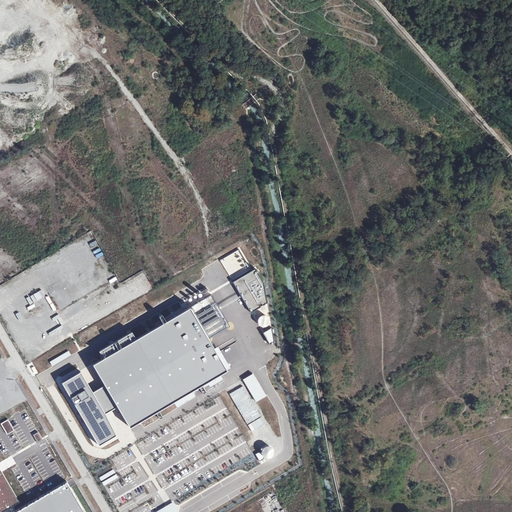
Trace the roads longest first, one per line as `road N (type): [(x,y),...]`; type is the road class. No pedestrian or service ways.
road 1 (track): [(164,0),(233,70),(278,87),(273,126),(282,203),(348,511)]
road 2 (track): [(451,511),(443,479),(386,382),(373,273),(346,184),(288,54),(251,0)]
road 3 (unclassified): [(108,511),(0,327)]
road 4 (track): [(379,0),(511,145)]
